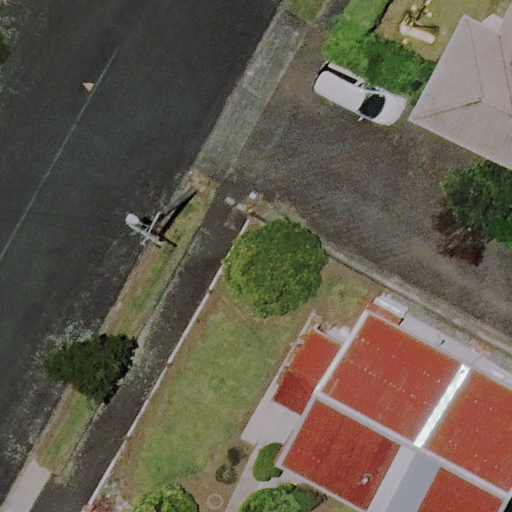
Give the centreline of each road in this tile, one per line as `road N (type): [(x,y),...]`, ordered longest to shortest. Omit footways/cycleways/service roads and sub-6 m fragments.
road 1 (residential): [(511,271),(114,53)]
road 2 (residential): [(114,53),(0,255)]
